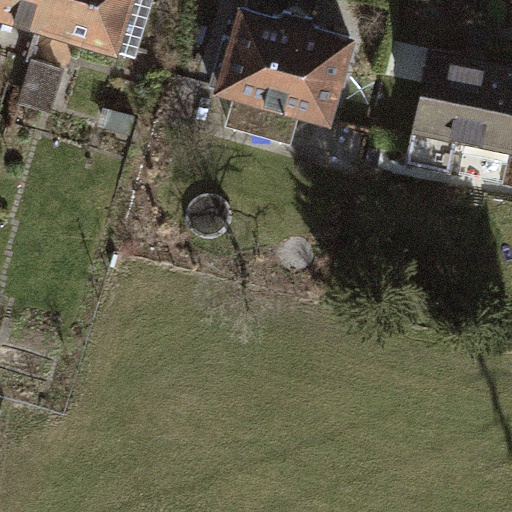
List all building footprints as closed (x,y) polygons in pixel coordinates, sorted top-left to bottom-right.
[(42,0),(0,0),(0,23),(32,33),(42,0)] [(153,0),(42,0),(32,33),(133,64),(153,0)] [(278,20),(235,7),(208,96),(327,131),(353,42),(320,32),(324,19),(281,7),(278,20)] [(511,69),(433,53),(409,162),(446,170),(452,142),(511,154),(511,69)] [(65,74),(32,64),(18,108),(51,118),(65,74)] [(137,125),(106,115),(101,129),(133,139),(137,125)]
